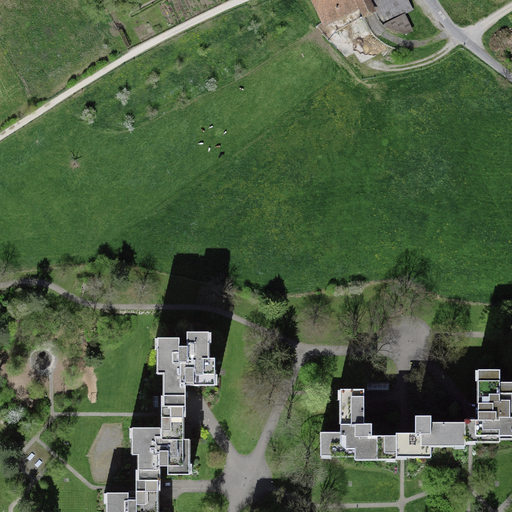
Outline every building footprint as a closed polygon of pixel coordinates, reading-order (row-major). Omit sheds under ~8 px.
[(383,24),(411,9),(406,0),(314,0),(325,19),(358,2),(364,14),(373,10),(372,9),(374,8),(375,9),(380,21),(381,21),(381,22),(382,23),(383,24)] [(365,27),(364,27),(363,27),(362,27),(361,28),(360,29),(360,30),(360,31),(360,32),(360,33),(361,34),(361,35),(362,35),(363,35),(363,36),(364,36),(365,36),(366,35),(367,35),(368,34),(368,33),(368,32),(369,31),(368,30),(368,29),(367,28),(366,27),(365,27)] [(183,407),(185,407),(185,386),(193,386),(215,386),(215,385),(214,385),(214,380),(214,376),(215,376),(215,375),(216,375),(216,360),(215,360),(215,359),(209,359),(210,345),(208,345),(208,344),(208,335),(209,335),(209,334),(187,334),(187,348),(179,348),(179,340),(157,340),(157,341),(158,341),(158,350),(157,350),(157,351),(156,351),(156,374),(157,374),(157,375),(162,375),(162,396),(163,396),(163,397),(166,397),(166,406),(163,406),(163,407),(183,407)] [(471,420),(465,420),(465,446),(465,442),(476,442),(476,443),(499,443),(499,442),(500,442),(500,440),(511,440),(511,383),(500,383),(500,371),(478,371),(478,372),(478,381),(478,382),(477,382),(477,404),(478,404),(478,413),(478,420),(471,420)] [(396,459),(396,433),(396,436),(372,436),(372,424),(364,424),(364,399),(364,390),(340,390),(340,391),(343,391),(343,400),(340,400),(340,401),(339,401),(339,424),(340,424),(340,425),(341,425),(341,432),(320,432),(320,456),(331,456),(331,457),(354,457),(354,459),(355,459),(355,460),(385,460),(385,459),(386,459),(395,459),(396,459)] [(183,408),(183,407),(163,407),(161,407),(161,428),(154,428),(132,428),(132,429),(132,438),(132,439),(131,439),(131,454),(132,454),(132,455),(137,455),(137,469),(138,469),(138,470),(138,479),(158,479),(158,480),(160,480),(160,465),(168,465),(168,474),(189,474),(189,473),(189,464),(189,463),(190,463),(190,455),(190,440),(189,440),(189,439),(184,439),(184,417),(183,417),(180,417),(180,407),(183,408)] [(465,446),(465,420),(465,422),(431,422),(431,416),(415,416),(415,426),(415,431),(415,433),(405,433),(396,433),(396,459),(396,457),(397,457),(397,454),(406,454),(406,457),(407,457),(407,458),(431,458),(430,457),(431,457),(431,447),(454,448),(454,446),(455,446),(464,446),(465,446)] [(138,479),(136,479),(136,497),(128,497),(128,492),(107,492),(107,493),(107,502),(107,503),(106,503),(105,511),(164,511),(159,511),(159,490),(158,490),(155,490),(155,480),(158,480),(158,479),(138,479)]
